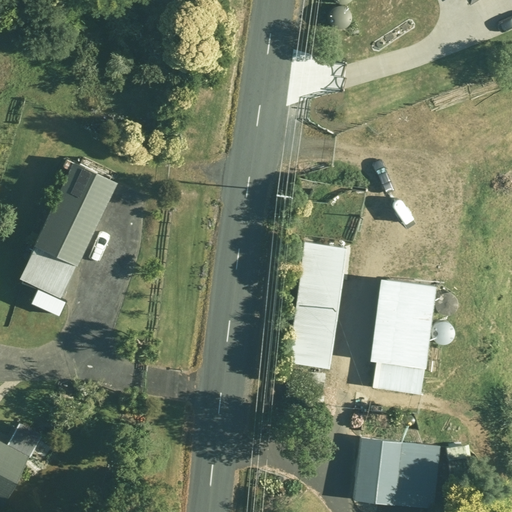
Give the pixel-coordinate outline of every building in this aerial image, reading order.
[(119,175),(76,155),(18,277),(61,298),(119,175)] [(376,235),(292,232),(292,251),(375,254),(376,235)] [(434,285),(379,279),(367,387),(422,393),(434,285)] [(170,304),(165,282),(138,288),(142,310),(170,304)] [(326,372),(288,369),(286,406),(324,408),(326,372)] [(441,434),(428,433),(426,444),(361,437),(353,499),(432,509),(441,434)] [(470,459),(471,435),(449,434),(448,458),(470,459)] [(0,503),(6,506),(32,455),(0,439),(0,503)]
